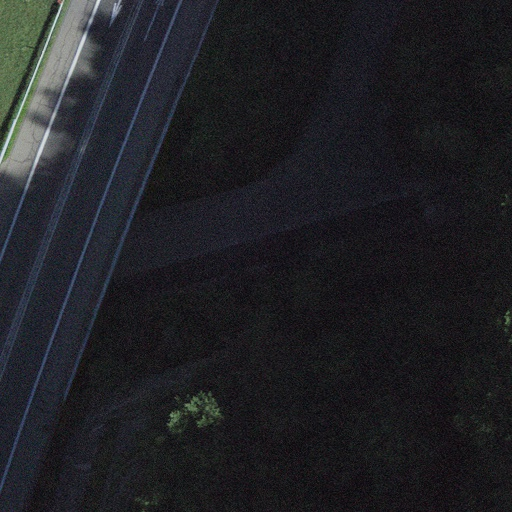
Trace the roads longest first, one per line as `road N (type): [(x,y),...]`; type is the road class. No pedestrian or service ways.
road 1 (trunk): [(0,430),(165,0)]
road 2 (trunk): [(120,0),(0,313)]
